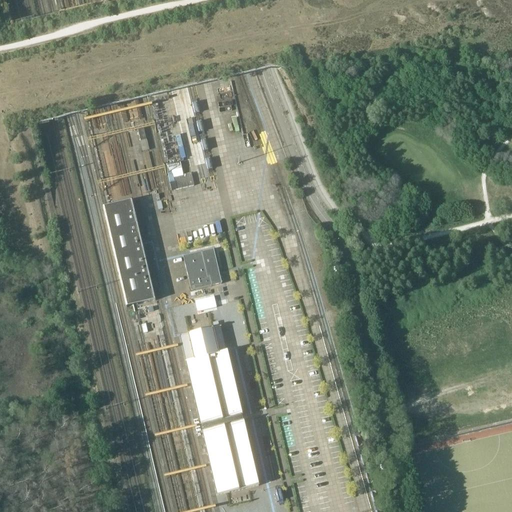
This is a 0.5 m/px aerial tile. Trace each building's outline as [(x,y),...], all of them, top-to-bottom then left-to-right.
[(146,140),(143,127),(137,129),(140,141),(146,140)] [(169,171),(182,169),(180,163),(168,165),(169,171)] [(194,186),(194,184),(191,174),(173,178),(176,190),(194,186)] [(104,209),(104,208),(103,208),(126,308),(127,308),(127,306),(154,300),(154,301),(155,301),(132,201),(131,201),(131,203),(104,209)] [(222,284),(214,250),(183,257),(191,291),(222,284)] [(256,480),(255,472),(255,471),(254,471),(253,464),(253,463),(252,463),(251,455),(251,454),(250,454),(248,446),(249,446),(249,445),(248,445),(246,437),(247,437),(247,436),(246,436),(244,429),(245,428),(244,428),(243,423),(244,423),(244,422),(243,422),(242,416),(242,415),(241,415),(240,411),(241,411),(241,410),(240,410),(238,402),(239,402),(239,401),(238,401),(236,393),(237,393),(236,392),(234,384),(235,383),(234,383),(232,375),(232,374),(230,365),(230,364),(229,364),(228,357),(228,356),(227,356),(227,353),(227,352),(226,352),(221,328),(221,327),(213,329),(188,334),(188,335),(179,337),(180,337),(186,361),(185,362),(186,363),(186,362),(187,365),(186,366),(187,366),(189,374),(188,374),(188,375),(189,375),(191,383),(190,383),(191,384),(193,392),(192,392),(193,393),(195,401),(195,402),(197,411),(197,412),(198,411),(200,420),(199,420),(199,421),(200,421),(201,425),(200,425),(200,426),(201,426),(202,432),(202,433),(203,433),(204,437),(203,437),(203,438),(204,438),(206,446),(205,446),(205,447),(206,447),(208,455),(207,455),(207,456),(208,456),(210,463),(209,464),(210,464),(212,472),(211,472),(211,473),(212,473),(214,481),(213,481),(213,482),(214,482),(216,490),(215,490),(215,491),(216,491),(217,495),(217,496),(259,486),(258,485),(257,481),(257,480),(256,480)]
